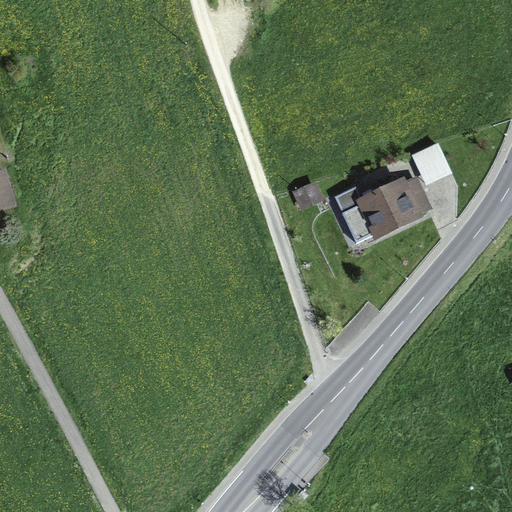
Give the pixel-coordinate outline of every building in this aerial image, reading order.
[(438,145),(413,157),(425,184),(450,172),(438,145)] [(0,172),(0,208),(13,204),(4,172),(0,172)] [(342,214),(356,244),(429,209),(415,179),(342,214)] [(296,194),(302,207),(320,199),(314,185),(296,194)] [(300,505),(308,496),(301,491),(293,500),(300,505)]
